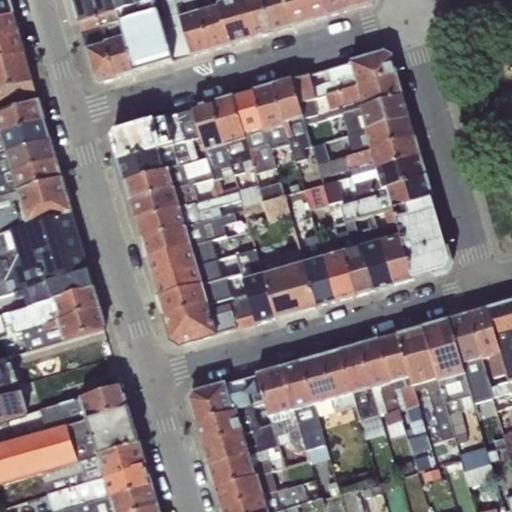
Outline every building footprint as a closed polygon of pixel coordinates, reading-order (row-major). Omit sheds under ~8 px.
[(9,0),(0,0),(0,20),(14,16),(9,0)] [(70,0),(78,24),(99,18),(118,13),(156,2),(155,0),(70,0)] [(171,0),(157,4),(173,64),(212,53),(197,0),(171,0)] [(217,0),(197,0),(212,53),(231,47),(217,0)] [(253,41),(241,0),(217,0),(231,47),(253,41)] [(273,35),(262,0),(241,0),(253,41),(273,35)] [(262,0),(273,35),(294,29),(285,0),(262,0)] [(322,0),(285,0),(294,29),(296,28),(325,19),(325,20),(327,19),(322,0)] [(344,0),(322,0),(327,19),(348,13),(344,0)] [(344,0),(348,13),(372,6),(373,6),(375,1),(374,0),(344,0)] [(156,2),(118,13),(135,75),(137,75),(137,72),(160,65),(161,68),(173,64),(157,4),(156,2)] [(118,13),(99,18),(116,81),(135,75),(118,13)] [(14,16),(0,20),(0,41),(20,36),(14,16)] [(99,18),(78,24),(94,80),(102,85),(116,81),(99,18)] [(20,36),(0,41),(0,62),(25,55),(20,36)] [(384,55),(293,81),(300,105),(314,101),(326,98),(397,76),(392,58),(385,54),(384,55)] [(0,113),(39,102),(36,92),(33,83),(25,55),(0,62),(0,113)] [(397,76),(326,98),(330,112),(361,102),(363,109),(403,97),(397,76)] [(293,81),(273,87),(290,145),(296,164),(308,161),(305,151),(313,149),(313,148),(304,120),(300,105),(293,81)] [(273,87),(254,92),(271,151),(290,145),(273,87)] [(254,92),(233,98),(252,161),(256,176),(277,170),(271,151),(254,92)] [(403,97),(363,109),(342,116),(348,139),(410,119),(403,97)] [(233,98),(212,105),(231,169),(234,177),(246,174),(243,164),(252,161),(233,98)] [(314,101),(300,105),(304,120),(318,115),(314,101)] [(39,102),(0,113),(0,135),(44,122),(39,102)] [(212,105),(193,111),(201,140),(207,160),(212,178),(219,199),(239,193),(237,187),(224,191),(220,172),(231,169),(212,105)] [(201,140),(193,111),(117,132),(116,132),(112,140),(119,162),(193,142),(201,140)] [(410,119),(348,139),(353,156),(415,139),(410,119)] [(44,122),(0,135),(0,156),(50,141),(44,122)] [(415,139),(353,156),(318,166),(321,179),(373,164),(375,171),(420,157),(415,139)] [(50,141),(0,156),(0,177),(56,161),(50,141)] [(193,142),(119,162),(125,183),(199,162),(193,142)] [(325,146),(313,148),(313,149),(318,165),(330,161),(325,146)] [(420,157),(375,171),(347,179),(353,199),(375,193),(426,177),(420,157)] [(199,162),(125,183),(131,202),(193,184),(212,178),(207,160),(199,162)] [(56,161),(0,177),(0,198),(62,180),(56,161)] [(426,177),(375,193),(377,198),(341,209),(346,226),(355,223),(366,220),(374,217),(384,214),(393,212),(433,200),(426,177)] [(62,180),(0,198),(0,236),(72,215),(62,180)] [(336,180),(323,184),(329,207),(343,203),(336,180)] [(193,184),(131,202),(136,222),(198,204),(193,184)] [(281,184),(260,190),(264,202),(284,196),(281,184)] [(311,212),(329,207),(323,184),(304,190),(311,212)] [(260,187),(239,193),(241,202),(243,209),(264,202),(260,190),(260,187)] [(198,204),(136,222),(142,241),(222,217),(219,208),(241,202),(239,193),(219,199),(198,204)] [(264,202),(243,209),(246,218),(266,213),(268,223),(290,216),(284,196),(264,202)] [(433,200),(393,212),(414,281),(446,271),(451,262),(433,200)] [(389,229),(379,233),(395,287),(414,281),(393,212),(384,214),(389,229)] [(72,215),(0,236),(0,299),(17,294),(89,272),(88,271),(85,271),(80,254),(83,253),(79,237),(75,238),(69,218),(73,217),(72,215)] [(222,217),(142,241),(147,260),(212,242),(225,238),(223,227),(238,223),(235,215),(222,217)] [(370,230),(358,233),(376,292),(395,287),(379,233),(374,217),(366,220),(370,230)] [(355,223),(346,226),(348,233),(338,236),(342,251),(356,297),(376,292),(358,233),(355,223)] [(337,303),(323,256),(317,236),(305,240),(310,259),(316,257),(317,261),(304,265),(317,309),(337,303)] [(212,242),(147,260),(154,283),(218,262),(212,242)] [(300,250),(259,261),(276,321),(317,309),(304,265),(300,250)] [(276,321),(259,261),(256,251),(236,257),(242,275),(247,295),(257,326),(276,321)] [(342,251),(323,256),(337,303),(356,297),(342,251)] [(218,262),(154,283),(159,299),(223,281),(218,262)] [(89,272),(17,294),(18,298),(24,297),(28,309),(94,290),(89,272)] [(165,319),(231,300),(225,280),(223,281),(159,299),(165,319)] [(94,290),(28,309),(13,314),(19,335),(22,334),(100,311),(94,290)] [(231,300),(165,319),(171,342),(182,348),(191,346),(257,326),(247,295),(231,300)] [(511,303),(488,310),(509,384),(511,382),(511,303)] [(488,310),(469,316),(490,389),(509,384),(488,310)] [(100,311),(22,334),(28,353),(106,330),(100,311)] [(469,316),(449,322),(474,405),(493,399),(490,389),(469,316)] [(4,317),(0,317),(0,336),(8,334),(4,317)] [(449,322),(423,329),(455,439),(457,446),(469,442),(462,413),(475,410),(474,405),(449,322)] [(423,329),(398,336),(414,393),(428,389),(443,442),(455,439),(423,329)] [(398,336),(378,342),(399,412),(406,410),(409,423),(422,419),(414,393),(398,336)] [(378,342),(359,347),(380,417),(385,415),(393,439),(406,435),(399,412),(378,342)] [(359,347),(340,353),(356,408),(361,423),(380,417),(359,347)] [(340,353),(301,364),(314,407),(333,400),(337,413),(356,408),(340,353)] [(10,360),(0,362),(0,390),(18,385),(10,360)] [(301,364),(282,370),(306,452),(326,446),(314,407),(301,364)] [(282,370),(257,376),(266,406),(269,418),(272,427),(278,448),(291,444),(299,453),(306,452),(282,370)] [(257,376),(245,380),(253,410),(266,406),(257,376)] [(253,410),(245,380),(203,392),(194,394),(189,402),(190,402),(197,427),(253,410)] [(511,390),(509,384),(490,389),(493,399),(511,394),(511,390)] [(123,388),(41,412),(44,424),(47,433),(67,427),(130,410),(123,388)] [(0,400),(0,424),(3,423),(27,416),(21,394),(0,400)] [(130,410),(67,427),(79,464),(141,445),(130,410)] [(253,410),(197,427),(202,447),(259,430),(253,410)] [(422,419),(409,423),(414,438),(409,439),(414,456),(431,451),(422,419)] [(67,427),(47,433),(0,445),(0,488),(37,477),(43,475),(79,464),(67,427)] [(259,430),(202,447),(208,468),(278,448),(272,427),(259,430)] [(79,464),(43,475),(49,497),(147,467),(141,445),(79,464)] [(278,448),(208,468),(215,491),(272,473),(285,470),(278,448)] [(465,474),(491,466),(486,449),(460,457),(465,474)] [(491,466),(465,474),(470,489),(496,481),(491,466)] [(147,467),(49,497),(53,511),(68,511),(152,486),(147,467)] [(375,471),(358,476),(360,490),(363,501),(382,495),(375,471)] [(272,473),(215,491),(221,510),(278,493),(272,473)] [(152,486),(68,511),(142,511),(158,507),(152,486)] [(278,493),(221,510),(221,511),(284,511),(298,508),(309,505),(302,486),(278,493)]
